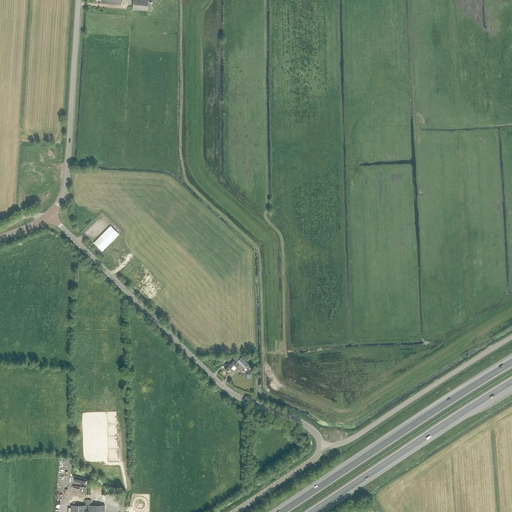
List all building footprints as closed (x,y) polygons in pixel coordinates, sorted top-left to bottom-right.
[(148,11),(148,1),(138,0),(133,0),(133,10),(148,11)] [(45,177),(46,186),(56,186),(55,166),(45,166),(46,177),(45,177)] [(113,225),(95,242),(104,251),(122,234),(113,225)] [(110,256),(115,260),(121,253),(116,249),(110,256)] [(136,273),(132,277),(136,282),(140,278),(136,273)] [(232,359),(231,359),(227,363),(227,364),(224,367),(228,371),(230,368),(231,369),(238,361),(245,368),(249,364),(241,357),(239,360),(236,357),(235,359),(233,357),(232,359)]
